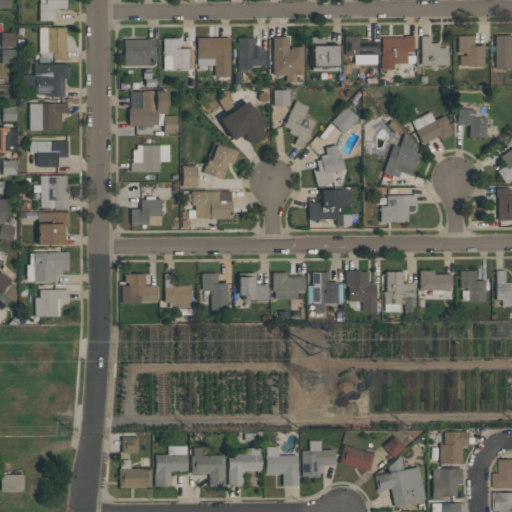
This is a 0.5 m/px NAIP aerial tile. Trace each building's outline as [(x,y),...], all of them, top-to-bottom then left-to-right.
[(9,0),(9,8),(0,8),(0,0),(9,0)] [(65,0),(65,8),(54,8),(54,20),(38,20),(38,3),(39,3),(38,0),(65,0)] [(38,52),(38,27),(64,27),(65,50),(66,50),(66,59),(52,59),(52,52),(38,52)] [(0,32),(14,32),(14,47),(0,47),(0,32)] [(379,69),(379,55),(380,55),(380,37),(403,37),(403,36),(412,35),(412,52),(406,52),(406,55),(413,55),(413,62),(392,63),(392,69),(379,69)] [(494,35),(511,35),(511,47),(511,69),(511,68),(494,68),(494,35)] [(376,64),(353,64),(353,55),(343,56),(343,36),(357,36),(358,40),(368,39),(368,41),(375,41),(376,64)] [(429,36),(429,42),(438,42),(438,47),(446,47),(446,65),(419,65),(419,58),(419,36),(429,36)] [(473,36),(473,46),(482,46),(482,66),(466,66),(466,65),(458,65),(458,55),(464,55),(464,53),(457,53),(457,36),(473,36)] [(229,76),(213,76),(213,65),(196,65),(196,38),(228,37),(229,76)] [(271,74),(271,37),(287,37),(287,49),(290,49),(290,46),(302,46),(302,74),(295,74),(295,81),(285,81),(285,74),(271,74)] [(311,70),(311,46),(309,46),(309,37),(324,37),(324,45),(338,45),(338,70),(311,70)] [(151,65),(123,65),(122,39),(146,39),(146,38),(154,38),(154,60),(154,62),(153,64),(151,65)] [(192,48),(192,69),(162,69),(162,60),(162,38),(179,38),(179,48),(192,48)] [(236,69),(236,38),(253,38),(253,46),(258,46),(258,49),(265,49),(265,65),(250,65),(250,69),(249,69),(249,73),(239,73),(239,72),(237,72),(237,69),(236,69)] [(1,70),(1,63),(0,63),(0,49),(14,49),(14,64),(13,64),(14,70),(1,70)] [(66,64),(66,78),(62,78),(62,96),(47,96),(47,94),(34,94),(34,88),(21,88),(21,74),(33,74),(33,64),(66,64)] [(288,89),(288,105),(272,105),(272,89),(288,89)] [(128,126),(127,108),(129,108),(129,92),(142,92),(142,90),(167,90),(167,106),(166,106),(166,114),(156,114),(156,125),(147,125),(147,126),(139,126),(139,125),(133,125),(133,126),(128,126)] [(303,116),(314,121),(301,148),(292,144),(296,136),(287,132),(289,129),(282,125),(294,100),(307,106),(303,116)] [(218,119),(246,101),(251,108),(253,107),(266,127),(261,130),(264,134),(249,144),(243,134),(240,137),(239,135),(231,140),(218,119)] [(28,130),(28,103),(66,103),(66,112),(60,112),(60,130),(28,130)] [(15,106),(15,120),(1,121),(1,106),(15,106)] [(357,118),(342,133),(330,121),(345,106),(357,118)] [(467,136),(468,125),(456,124),(457,108),(474,109),(474,116),(485,117),(484,138),(467,136)] [(414,130),(415,130),(410,121),(428,111),(433,120),(442,115),(452,132),(439,139),(437,136),(421,144),(414,130)] [(176,116),(162,116),(162,133),(176,133),(176,116)] [(7,153),(0,153),(0,127),(6,127),(6,128),(16,128),(16,151),(7,151),(7,153)] [(403,133),(416,145),(414,152),(418,153),(410,175),(399,171),(397,176),(382,171),(392,144),(398,146),(403,133)] [(29,152),(29,140),(36,140),(36,141),(49,141),(66,141),(66,156),(56,156),(56,166),(36,166),(36,152),(29,152)] [(158,171),(129,171),(129,162),(131,162),(131,149),(135,149),(135,144),(168,145),(168,161),(158,161),(158,171)] [(316,185),(311,169),(317,168),(314,160),(319,159),(319,158),(320,158),(319,155),(325,154),(323,147),(335,144),(337,153),(339,153),(343,169),(330,172),(332,181),(316,185)] [(237,151),(232,164),(227,162),(221,179),(201,172),(206,159),(209,160),(215,145),(228,149),(228,148),(237,151)] [(496,171),(504,165),(498,156),(511,146),(511,177),(504,183),(496,171)] [(1,160),(15,160),(15,174),(6,175),(5,175),(1,175),(1,160)] [(195,187),(181,187),(181,166),(195,166),(195,187)] [(65,175),(65,198),(67,198),(67,207),(39,207),(39,192),(31,192),(31,184),(38,184),(38,175),(65,175)] [(334,225),(334,219),(307,219),(307,202),(318,202),(317,188),(320,188),(320,190),(337,189),(348,188),(349,206),(341,206),(342,214),(349,213),(349,225),(334,225)] [(495,188),(509,188),(509,195),(511,195),(511,220),(496,220),(496,197),(495,197),(495,188)] [(230,191),(230,200),(231,200),(231,218),(213,219),(213,217),(194,218),(194,217),(187,217),(187,210),(193,210),(193,205),(190,205),(190,201),(186,201),(186,193),(190,193),(190,191),(230,191)] [(379,222),(379,205),(385,205),(385,195),(414,195),(414,205),(406,205),(406,221),(379,222)] [(129,225),(129,208),(139,208),(139,199),(144,199),(144,196),(153,196),(153,198),(160,198),(160,215),(159,215),(159,225),(147,225),(146,225),(146,226),(141,226),(141,225),(129,225)] [(64,244),(36,244),(36,212),(67,212),(67,226),(64,226),(64,244)] [(10,240),(0,238),(0,223),(13,226),(10,240)] [(67,252),(67,269),(60,269),(60,275),(54,275),(54,281),(32,281),(32,280),(25,280),(25,264),(28,264),(28,253),(32,253),(32,252),(67,252)] [(347,301),(346,285),(344,285),(344,270),(359,270),(359,271),(367,271),(367,283),(374,283),(374,311),(361,311),(361,301),(347,301)] [(450,274),(450,290),(442,290),(442,295),(430,295),(430,290),(418,290),(418,270),(433,270),(433,274),(450,274)] [(467,301),(467,300),(460,300),(460,290),(465,290),(465,288),(458,288),(458,270),(474,270),(474,280),(483,280),(483,281),(487,281),(487,290),(484,290),(484,301),(467,301)] [(494,299),(494,270),(504,270),(504,282),(511,281),(511,306),(500,306),(500,299),(494,299)] [(0,271),(9,279),(0,291),(0,271)] [(303,275),(303,291),(296,291),(296,298),(271,298),(270,272),(285,271),(285,275),(303,275)] [(382,303),(382,290),(384,290),(384,271),(401,271),(401,282),(414,282),(414,312),(403,312),(403,303),(397,303),(397,311),(383,311),(383,303),(382,303)] [(226,282),(226,310),(209,310),(209,290),(200,290),(200,272),(216,272),(216,282),(226,282)] [(266,284),(266,300),(241,300),(241,295),(238,295),(238,301),(232,301),(232,288),(237,288),(237,272),(254,272),(254,284),(266,284)] [(326,272),(326,282),(336,282),(336,283),(341,283),(341,302),(336,302),(322,303),(322,311),(313,311),(313,303),(310,303),(310,302),(306,302),(306,285),(310,285),(310,272),(326,272)] [(143,273),(143,285),(155,285),(155,301),(138,301),(138,303),(120,303),(120,285),(127,285),(127,282),(123,282),(123,273),(143,273)] [(190,308),(170,309),(170,302),(163,302),(162,273),(172,273),(173,285),(189,285),(190,308)] [(33,316),(33,297),(38,297),(38,289),(68,289),(68,298),(55,298),(55,316),(33,316)] [(0,292),(8,299),(0,310),(0,292)] [(460,463),(438,463),(438,444),(442,444),(442,431),(466,431),(466,445),(460,446),(460,463)] [(403,447),(391,458),(381,446),(393,435),(403,447)] [(120,453),(120,437),(136,436),(136,453),(120,453)] [(319,440),(319,449),(333,449),(333,464),(322,465),(322,473),(317,473),(317,476),(314,476),(314,478),(302,478),(302,476),(300,476),(300,450),(307,450),(307,440),(319,440)] [(373,452),(368,470),(337,462),(342,444),(373,452)] [(153,485),(153,454),(166,454),(165,445),(184,445),(185,453),(185,471),(168,471),(168,485),(153,485)] [(264,474),(264,455),(264,446),(276,446),(277,455),(296,455),(296,470),(297,470),(297,485),(281,485),(281,473),(264,474)] [(189,473),(189,455),(191,455),(191,447),(201,447),(202,455),(223,455),(223,486),(207,486),(207,473),(189,473)] [(248,453),(248,447),(258,447),(258,453),(259,453),(259,477),(256,477),(256,470),(242,471),(242,485),(226,485),(226,468),(227,468),(226,454),(248,453)] [(373,475),(387,472),(386,465),(399,455),(402,469),(417,466),(423,499),(407,503),(408,505),(399,507),(398,504),(393,505),(389,488),(376,491),(373,475)] [(118,487),(117,468),(119,468),(119,459),(132,459),(132,461),(142,461),(142,457),(149,457),(149,487),(118,487)] [(491,474),(498,474),(498,460),(511,459),(511,488),(491,489),(491,474)] [(431,468),(460,468),(460,483),(454,483),(455,496),(439,496),(439,499),(431,499),(431,468)] [(23,492),(0,492),(0,475),(23,475),(23,492)] [(492,511),(492,492),(498,492),(498,493),(511,492),(511,511),(498,511),(492,511)] [(460,503),(460,511),(430,511),(430,503),(460,503)]
